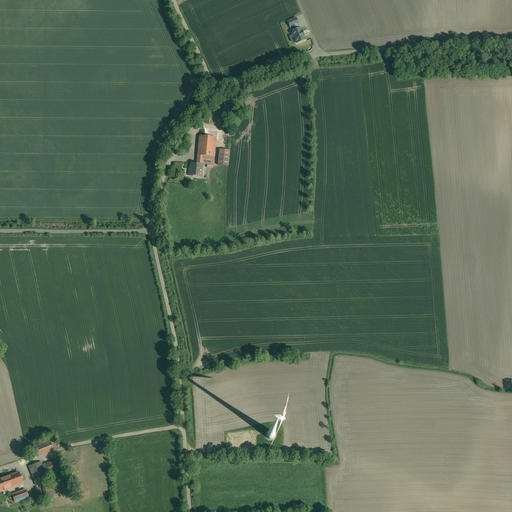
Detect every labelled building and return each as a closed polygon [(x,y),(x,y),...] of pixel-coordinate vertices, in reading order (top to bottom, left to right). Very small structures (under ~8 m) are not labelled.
[(296,44),(306,40),(301,28),(299,28),(298,24),(299,24),(296,17),(287,21),(292,35),(295,41),(296,44)] [(217,109),(208,107),(205,123),(214,125),(217,109)] [(215,138),(199,136),(197,156),(203,157),(202,164),(213,165),(215,138)] [(227,150),(218,149),(217,165),(225,166),(227,150)] [(203,157),(197,156),(197,164),(191,164),(190,172),(189,171),(188,176),(201,177),(202,164),(203,157)] [(50,441),(35,446),(38,456),(53,450),(50,441)] [(48,481),(41,462),(35,464),(42,483),(48,481)] [(19,472),(0,479),(0,492),(23,484),(19,472)] [(58,495),(54,484),(43,488),(46,497),(48,497),(49,501),(59,498),(58,495)] [(25,490),(12,495),(15,502),(28,497),(25,490)]
